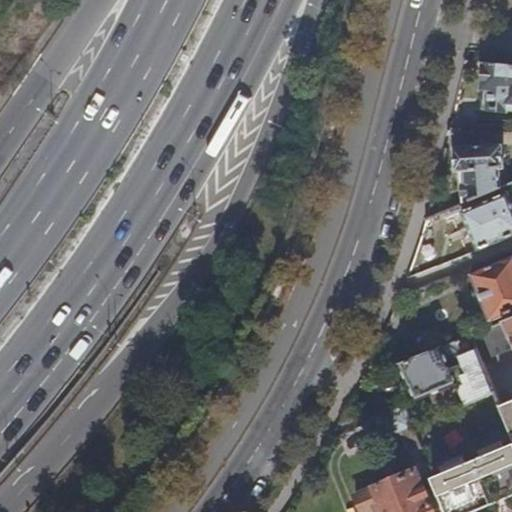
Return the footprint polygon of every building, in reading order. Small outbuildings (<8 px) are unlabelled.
[(511,65),(489,63),(489,69),(483,68),(482,83),(487,84),(486,96),(485,109),(511,110),(511,65)] [(467,203),(511,184),(511,172),(502,172),(501,168),(506,167),(504,145),(458,147),(458,170),(466,170),(467,203)] [(479,250),(511,236),(511,195),(511,193),(510,192),(464,211),(471,231),(479,250)] [(511,258),(473,274),(492,320),(511,312),(511,258)] [(431,337),(436,350),(473,336),(483,332),(476,316),(431,333),(431,337)] [(511,319),(483,332),(473,336),(484,362),(511,349),(511,319)] [(496,392),(484,362),(473,336),(436,350),(402,364),(409,379),(417,399),(442,389),(449,387),(458,383),(449,361),(461,357),(468,373),(462,375),(466,385),(463,385),(462,392),(467,404),(496,392)] [(511,399),(501,404),(511,429),(511,399)] [(409,454),(422,449),(404,407),(376,419),(383,438),(399,432),(409,454)] [(511,489),(511,445),(434,478),(448,511),(457,511),(465,509),(507,492),(511,489)] [(435,511),(417,469),(356,494),(362,511),(365,511),(379,507),(381,511),(435,511)]
